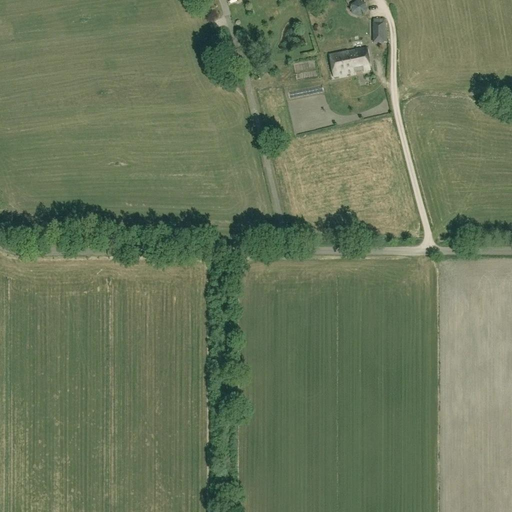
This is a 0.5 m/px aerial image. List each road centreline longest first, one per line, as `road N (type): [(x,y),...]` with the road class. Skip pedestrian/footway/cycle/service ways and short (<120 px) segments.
road 1 (unclassified): [(289,250),(21,251),(0,244)]
road 2 (track): [(372,0),(371,43),(390,86),(431,250)]
road 3 (unclassified): [(289,250),(223,11)]
road 4 (unclassified): [(511,250),(289,250)]
